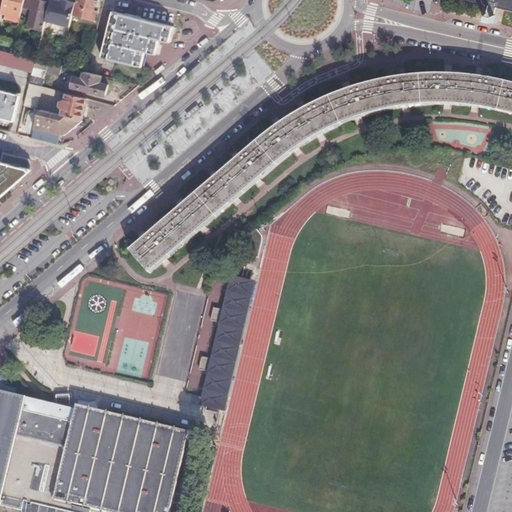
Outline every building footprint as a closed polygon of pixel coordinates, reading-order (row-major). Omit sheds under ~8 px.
[(41,0),(24,0),(21,13),(31,16),(29,26),(43,29),(49,5),(41,3),(41,0)] [(70,22),(74,23),(75,17),(94,21),(96,13),(94,12),(96,3),(85,0),(77,0),(73,16),(72,16),(70,22)] [(511,0),(477,0),(486,2),(482,21),(492,23),(496,4),(511,8),(511,0)] [(49,5),(43,29),(53,32),(54,27),(68,31),(69,27),(70,22),(72,16),(75,4),(65,1),(64,3),(60,2),(60,3),(50,1),(49,5)] [(17,30),(20,15),(14,13),(10,28),(17,30)] [(173,29),(113,14),(102,59),(141,68),(145,53),(156,56),(159,41),(170,43),(173,29)] [(83,25),(74,23),(70,22),(69,27),(81,30),(83,25)] [(0,52),(0,64),(31,73),(34,61),(0,52)] [(61,68),(34,61),(31,73),(28,85),(41,88),(45,72),(59,76),(61,68)] [(99,77),(84,74),(83,80),(75,78),(72,89),(105,97),(108,86),(98,84),(99,77)] [(335,100),(318,107),(294,118),(278,127),(222,174),(131,252),(151,275),(256,187),(294,155),(320,139),(353,126),(379,118),(409,112),(434,110),(459,111),(495,115),(511,117),(511,88),(504,87),(474,83),(430,82),(410,83),(383,86),(363,91),(335,100)] [(41,88),(28,85),(23,107),(36,110),(41,88)] [(19,96),(0,91),(0,118),(12,122),(19,96)] [(62,108),(60,116),(81,121),(87,100),(66,94),(64,100),(61,101),(59,103),(59,106),(62,108)] [(36,113),(32,129),(59,136),(65,135),(81,121),(60,116),(39,111),(36,113)] [(59,136),(32,129),(30,138),(57,144),(59,136)] [(0,193),(27,170),(0,163),(0,193)] [(234,279),(204,408),(223,412),(254,284),(240,280),(234,279)] [(61,321),(70,323),(74,308),(65,306),(61,321)] [(0,501),(0,500),(28,507),(26,511),(169,511),(188,436),(74,408),(74,411),(68,410),(66,405),(52,409),(50,406),(23,399),(25,394),(6,390),(1,380),(0,379),(0,501)]
